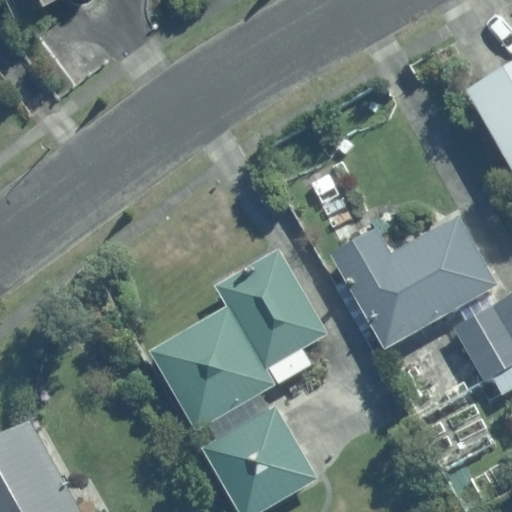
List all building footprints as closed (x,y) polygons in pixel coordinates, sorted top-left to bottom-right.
[(511,64),(471,88),(511,157),(511,64)] [(394,252),(378,226),(334,252),(387,348),(500,285),(461,214),(394,252)] [(330,335),(281,248),(217,284),(229,306),(154,348),(199,428),(314,363),(306,348),(330,335)] [(511,295),(457,326),(485,381),(494,376),(504,393),(511,388),(511,295)] [(264,511),(321,480),(278,406),(206,446),(243,511),(264,511)] [(85,511),(32,421),(0,433),(0,511),(85,511)]
